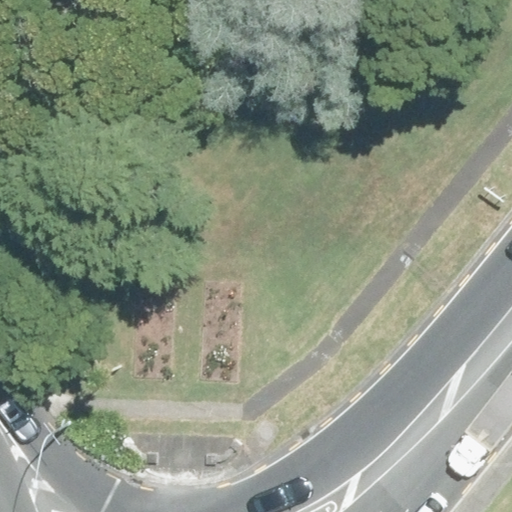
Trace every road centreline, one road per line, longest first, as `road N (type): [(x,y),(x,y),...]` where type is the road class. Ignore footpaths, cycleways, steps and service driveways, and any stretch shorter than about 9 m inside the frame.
road 1 (primary): [(511,322),(422,426)]
road 2 (primary): [(337,511),(422,426)]
